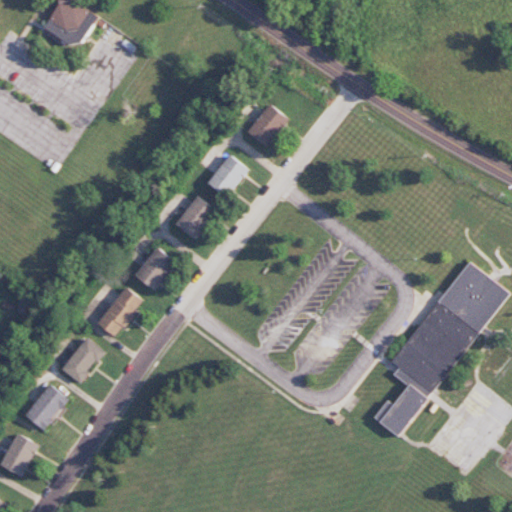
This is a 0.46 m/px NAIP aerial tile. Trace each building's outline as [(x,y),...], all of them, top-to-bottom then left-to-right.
[(62,0),(45,27),(78,49),(100,16),(76,0),(62,0)] [(250,132),(268,147),(291,119),(272,104),(250,132)] [(210,183),(229,198),(251,170),(232,154),(210,183)] [(177,224),(197,239),(219,211),(199,196),(177,224)] [(178,260),(157,247),(138,278),(159,290),(178,260)] [(376,418),(404,438),(509,290),(468,261),(395,363),(401,367),(395,375),(410,385),(396,405),(389,400),(376,418)] [(146,301),(127,287),(100,324),(118,338),(146,301)] [(81,383),(107,352),(89,337),(64,369),(81,383)] [(70,397),(51,384),(29,417),(48,430),(70,397)] [(41,445),(20,433),(3,465),(24,476),(41,445)]
